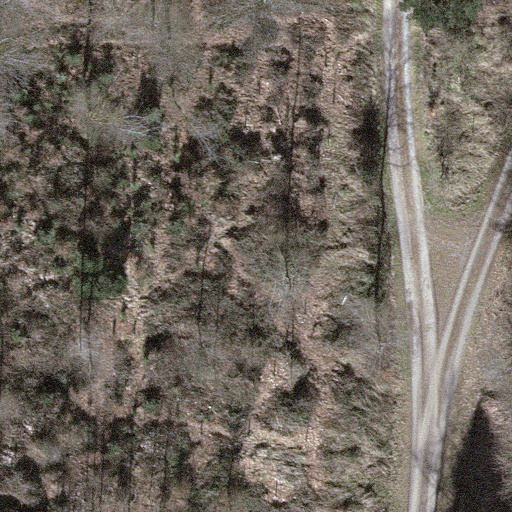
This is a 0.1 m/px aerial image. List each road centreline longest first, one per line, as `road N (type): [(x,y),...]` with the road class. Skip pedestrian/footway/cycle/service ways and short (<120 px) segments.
road 1 (track): [(431,429),(399,0)]
road 2 (track): [(420,511),(431,429),(511,180)]
